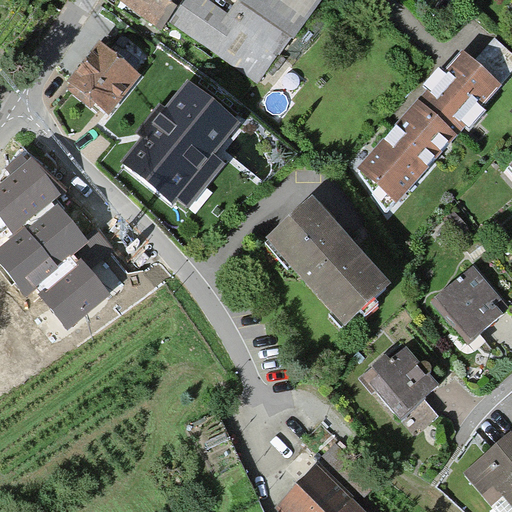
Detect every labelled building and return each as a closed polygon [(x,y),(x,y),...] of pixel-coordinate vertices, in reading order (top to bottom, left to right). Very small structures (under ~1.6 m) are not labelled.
[(119,0),(162,29),(169,19),(183,0),(119,0)] [(239,0),(228,16),(206,0),(183,0),(169,19),(257,85),(320,0),(239,0)] [(477,60),(467,50),(360,163),(400,200),(508,86),(502,80),(511,69),(511,44),(501,34),(477,60)] [(142,77),(103,44),(71,82),(109,115),(142,77)] [(143,139),(122,164),(171,204),(176,197),(189,207),(225,163),(215,155),(241,123),(189,81),(166,108),(161,104),(142,128),(137,134),(143,139)] [(0,183),(0,216),(14,234),(62,195),(26,151),(6,167),(12,174),(0,183)] [(511,171),(502,180),(511,191),(511,171)] [(331,220),(312,197),(267,235),(346,326),(390,288),(331,220)] [(58,205),(28,229),(26,227),(0,247),(0,265),(26,297),(38,287),(62,268),(60,265),(74,254),(88,242),(58,205)] [(41,292),(39,293),(69,329),(112,295),(82,258),(79,260),(74,254),(60,265),(62,268),(38,287),(41,292)] [(511,315),(475,272),(435,305),(471,349),(511,315)] [(441,391),(405,347),(365,381),(400,424),(441,391)] [(265,511),(217,411),(179,431),(216,511),(265,511)] [(511,511),(511,434),(464,475),(496,511),(511,511)] [(362,511),(322,470),(279,511),(362,511)]
